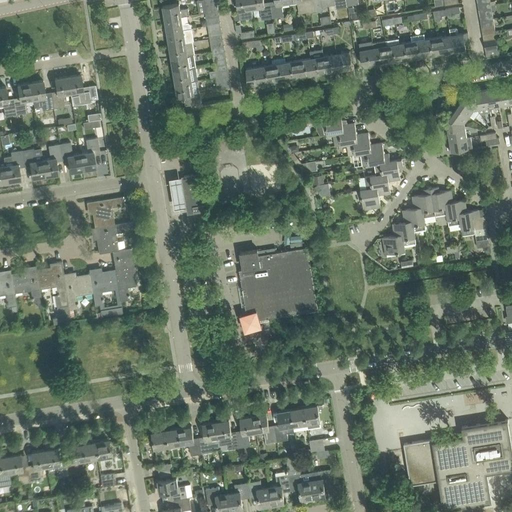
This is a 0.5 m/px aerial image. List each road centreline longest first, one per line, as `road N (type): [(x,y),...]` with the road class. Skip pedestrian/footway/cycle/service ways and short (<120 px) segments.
road 1 (residential): [(189,390),(154,178)]
road 2 (residential): [(145,125),(347,93)]
road 3 (residential): [(337,366),(511,337)]
road 4 (residential): [(347,93),(511,67)]
road 5 (residential): [(189,390),(337,366)]
road 6 (residential): [(359,506),(337,366)]
road 7 (residential): [(0,259),(80,247),(69,191)]
road 8 (residential): [(0,73),(132,52)]
road 9 (residential): [(0,422),(124,401)]
